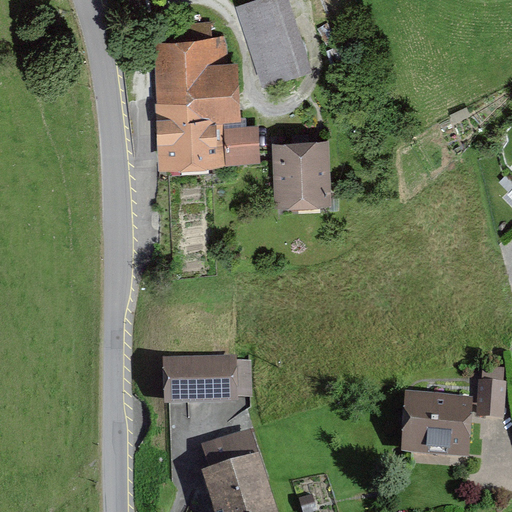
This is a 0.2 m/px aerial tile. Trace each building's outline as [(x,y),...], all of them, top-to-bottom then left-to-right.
[(260,0),(246,5),(270,76),(298,66),(276,0),(260,0)] [(171,44),(164,45),(165,70),(153,70),(154,95),(158,101),(167,100),(168,119),(160,119),(162,157),(219,153),(220,165),(248,163),(246,138),(254,137),(254,126),(226,127),(218,138),(217,116),(234,115),(232,64),(222,65),(221,40),(207,41),(206,24),(170,26),(171,44)] [(340,77),(359,71),(350,41),(331,48),(340,77)] [(511,143),(501,154),(506,171),(511,177),(511,143)] [(323,198),(322,144),(280,145),(281,199),(323,198)] [(169,400),(251,397),(249,362),(168,365),(169,400)] [(479,414),(501,416),(503,386),(500,386),(502,371),(485,370),(484,385),(481,384),(479,414)] [(408,448),(463,452),(466,404),(411,400),(408,448)] [(211,478),(219,506),(211,508),(212,511),(261,511),(248,468),(257,465),(247,434),(208,446),(218,476),(211,478)]
